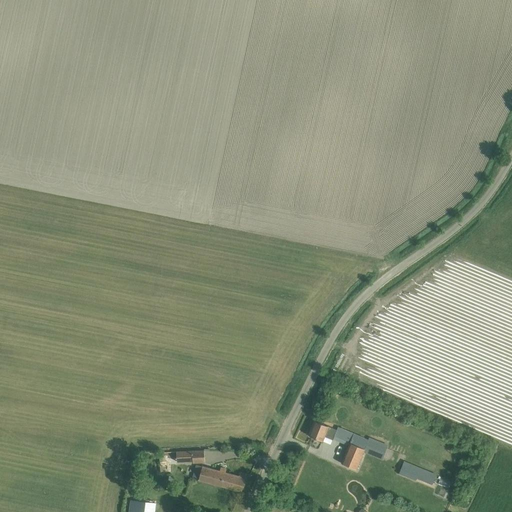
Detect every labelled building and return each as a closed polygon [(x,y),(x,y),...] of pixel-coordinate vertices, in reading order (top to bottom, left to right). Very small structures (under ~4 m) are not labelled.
[(313,421),(307,435),(321,441),(323,437),(326,438),(332,441),(334,437),(349,443),(340,463),(354,469),(365,445),(366,440),(336,428),(335,430),(313,421)] [(366,440),(365,445),(383,453),(386,445),(368,438),(366,440)] [(191,462),(192,464),(204,463),(203,451),(181,453),(181,463),(191,462)] [(403,458),(389,452),(386,460),(400,466),(403,458)] [(432,482),(436,474),(404,461),(399,474),(415,481),(417,476),(432,482)] [(195,466),(191,480),(219,488),(220,487),(240,492),(248,476),(240,473),(238,478),(223,474),(195,466)] [(135,501),(133,511),(154,511),(155,503),(135,501)]
